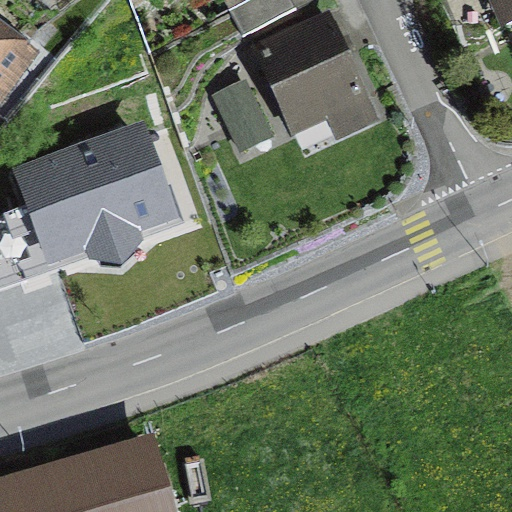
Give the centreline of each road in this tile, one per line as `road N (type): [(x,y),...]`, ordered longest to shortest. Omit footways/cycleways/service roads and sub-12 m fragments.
road 1 (residential): [(0,403),(476,224)]
road 2 (residential): [(378,0),(476,224)]
